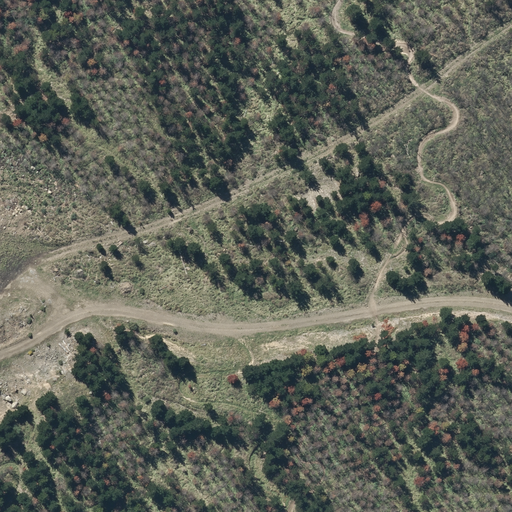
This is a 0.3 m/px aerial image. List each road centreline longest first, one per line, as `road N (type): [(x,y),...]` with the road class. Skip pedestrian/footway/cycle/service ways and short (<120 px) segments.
road 1 (track): [(0,292),(26,274),(218,204),(384,115),(511,25)]
road 2 (track): [(0,327),(46,303),(84,295),(208,315),(327,317),(417,303),(511,303)]
